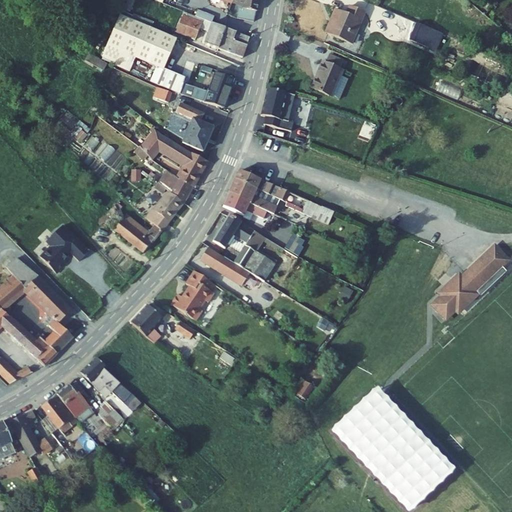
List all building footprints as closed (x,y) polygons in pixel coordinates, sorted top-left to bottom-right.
[(234,0),(233,8),(241,10),(239,21),(254,25),(256,16),(257,17),(260,0),(234,0)] [(199,9),(197,16),(212,21),(215,15),(199,9)] [(345,19),(335,15),(331,24),(334,26),(327,41),(350,50),(363,17),(349,11),(345,19)] [(196,16),(194,21),(204,25),(206,19),(196,16)] [(185,18),(178,38),(204,48),(211,31),(188,22),(190,20),(185,18)] [(215,23),(206,19),(204,25),(212,28),(213,29),(215,23)] [(417,41),(422,22),(416,21),(412,39),(417,41)] [(123,22),(106,62),(133,74),(137,63),(159,73),(154,84),(182,96),(182,94),(185,83),(167,75),(179,45),(155,35),(141,29),(123,22)] [(144,23),(141,29),(155,35),(158,29),(144,23)] [(215,30),(207,49),(221,54),(228,35),(226,34),(215,30)] [(253,44),(228,35),(221,54),(246,64),(253,44)] [(452,43),(431,35),(424,54),(444,62),(452,43)] [(109,65),(91,55),(87,62),(106,72),(109,65)] [(325,67),(322,66),(313,93),(333,100),(342,73),(339,72),(342,64),(327,59),(325,67)] [(182,96),(183,97),(219,111),(218,112),(220,113),(220,112),(225,114),(237,85),(218,77),(211,95),(187,86),(188,84),(185,83),(182,94),(182,96)] [(176,96),(161,90),(157,100),(171,106),(176,96)] [(289,98),(269,94),(262,121),(267,122),(282,126),(289,98)] [(178,117),(193,125),(184,146),(205,156),(216,133),(203,127),(206,120),(182,109),(178,117)] [(288,128),(282,126),(267,122),(265,129),(287,135),(288,128)] [(185,170),(179,182),(195,191),(209,166),(153,135),(150,138),(154,141),(141,155),(151,164),(154,166),(163,156),(185,170)] [(147,168),(151,164),(141,155),(137,160),(147,168)] [(159,189),(169,197),(185,210),(195,191),(179,182),(168,175),(159,189)] [(304,204),(241,177),(237,185),(281,206),(300,214),(304,204)] [(231,200),(270,218),(277,221),(280,213),(278,212),(281,206),(237,185),(231,200)] [(169,197),(159,189),(155,194),(166,202),(169,197)] [(166,202),(148,225),(155,231),(162,238),(186,210),(185,210),(169,197),(166,202)] [(266,226),(270,218),(231,200),(225,213),(245,223),(248,217),(266,226)] [(324,214),(304,204),(300,214),(305,216),(303,219),(313,224),(314,221),(319,223),(324,214)] [(132,217),(126,211),(112,225),(118,232),(132,217)] [(162,238),(155,231),(151,235),(132,217),(118,232),(145,257),(162,238)] [(263,242),(231,223),(216,248),(228,255),(231,251),(243,258),(237,269),(248,275),(258,257),(255,255),(263,242)] [(43,264),(58,279),(69,269),(67,267),(73,260),(81,268),(91,259),(65,232),(49,248),(54,254),(43,264)] [(299,255),(307,240),(294,233),(286,248),(299,255)] [(463,279),(441,300),(442,302),(433,310),(449,327),(458,319),(460,320),(481,300),(477,296),(501,273),(503,275),(511,267),(511,263),(498,249),(465,281),(463,279)] [(237,269),(210,255),(203,268),(246,291),(253,278),(248,275),(237,269)] [(278,269),(258,257),(248,275),(253,278),(268,287),(278,269)] [(327,260),(323,266),(334,273),(338,267),(327,260)] [(18,262),(7,273),(16,281),(28,271),(18,262)] [(318,276),(329,282),(334,273),(323,266),(318,276)] [(18,286),(0,301),(0,310),(4,314),(26,295),(58,327),(72,314),(40,283),(39,284),(28,271),(16,281),(14,282),(18,286)] [(218,291),(198,278),(190,290),(194,293),(187,304),(182,301),(175,311),(200,327),(206,317),(203,315),(209,307),(212,309),(218,300),(213,297),(218,291)] [(0,374),(14,389),(33,378),(29,370),(16,377),(0,359),(0,335),(4,331),(47,372),(59,360),(48,348),(43,343),(40,347),(4,314),(0,310),(0,374)] [(165,328),(150,312),(133,329),(156,350),(163,343),(157,337),(165,328)] [(58,338),(48,348),(59,360),(75,344),(60,329),(54,335),(58,338)] [(198,339),(183,329),(178,337),(192,347),(198,339)] [(99,363),(84,379),(102,396),(109,388),(118,396),(119,395),(129,406),(134,401),(108,378),(111,375),(99,363)] [(298,392),(306,399),(316,386),(307,380),(298,392)] [(115,399),(118,396),(109,388),(102,396),(104,397),(109,393),(115,399)] [(68,409),(67,410),(76,420),(79,425),(81,427),(84,430),(98,418),(93,413),(95,411),(82,397),(80,399),(72,391),(61,399),(68,409)] [(45,412),(61,433),(66,438),(68,436),(81,427),(79,425),(76,420),(67,410),(59,401),(45,412)] [(103,411),(107,415),(123,431),(129,425),(118,415),(109,405),(103,411)] [(125,408),(118,415),(129,425),(135,418),(125,408)] [(107,415),(102,420),(118,435),(123,431),(107,415)] [(35,417),(13,427),(16,432),(22,443),(34,436),(39,433),(37,429),(39,428),(37,424),(39,423),(35,417)] [(12,424),(0,429),(0,466),(18,458),(8,436),(16,432),(13,427),(12,424)] [(66,438),(61,433),(55,438),(61,448),(67,455),(75,449),(69,442),(71,440),(68,436),(66,438)] [(41,449),(34,436),(22,443),(33,464),(43,458),(45,460),(56,452),(49,443),(41,449)] [(61,448),(55,438),(49,443),(56,452),(61,448)] [(40,474),(33,478),(41,490),(47,486),(40,474)]
